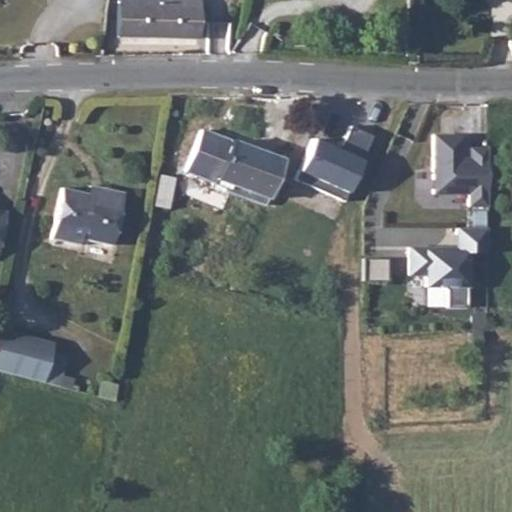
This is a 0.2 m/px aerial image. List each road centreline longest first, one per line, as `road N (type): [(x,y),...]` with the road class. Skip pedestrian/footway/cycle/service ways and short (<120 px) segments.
road 1 (residential): [(0,82),(246,74),(511,83)]
road 2 (unknown): [(68,80),(21,205),(14,271),(25,304),(82,334)]
road 3 (track): [(335,269),(347,214),(406,82)]
